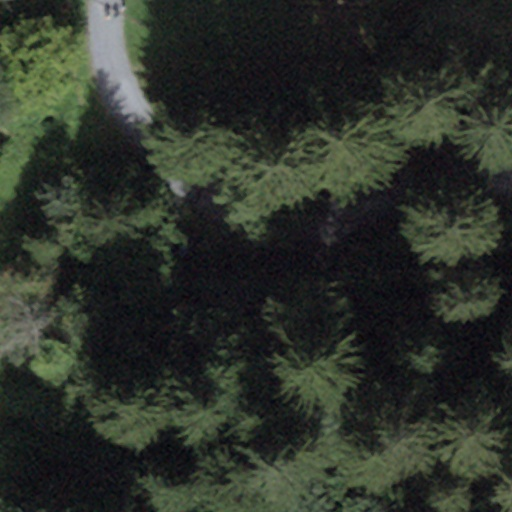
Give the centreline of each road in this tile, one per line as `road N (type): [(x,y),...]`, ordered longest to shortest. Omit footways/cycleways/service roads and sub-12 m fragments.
road 1 (track): [(511,167),(485,155),(406,173),(328,229),(231,202),(119,87),(108,15),(114,0)]
road 2 (track): [(406,173),(494,60),(511,54)]
